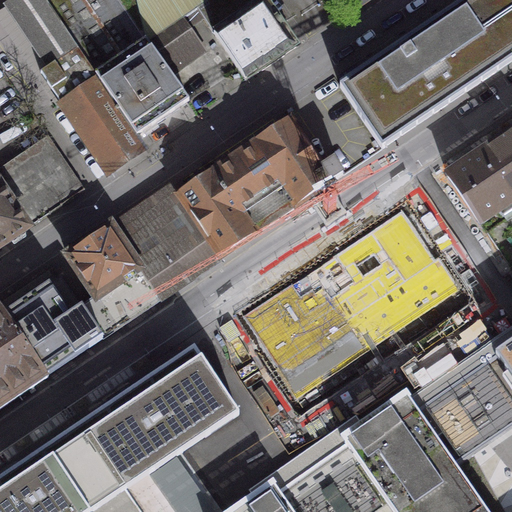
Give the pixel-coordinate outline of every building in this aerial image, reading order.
[(146,149),(137,137),(58,20),(44,0),(15,0),(6,6),(49,68),(40,74),(108,174),(146,149)] [(88,0),(44,0),(58,20),(88,0)] [(147,43),(117,0),(88,0),(58,20),(137,137),(188,102),(169,74),(147,43)] [(117,0),(147,43),(197,9),(209,0),(117,0)] [(296,47),(262,0),(209,0),(197,9),(202,17),(246,81),(296,47)] [(511,0),(468,0),(453,11),(495,73),(511,61),(511,0)] [(187,27),(202,17),(197,9),(147,43),(169,74),(203,50),(187,27)] [(390,53),(433,114),(495,73),(453,11),(390,53)] [(390,53),(340,87),(381,149),(433,114),(390,53)] [(322,169),(289,121),(177,196),(220,258),(343,174),(333,161),(322,169)] [(486,231),(511,213),(511,135),(450,177),(480,223),(486,231)] [(0,246),(84,190),(48,136),(0,168),(0,246)] [(159,300),(220,258),(177,196),(171,186),(109,227),(159,300)] [(435,260),(402,211),(243,316),(297,400),(461,289),(439,258),(435,260)] [(102,338),(159,300),(109,227),(67,256),(94,298),(81,307),(102,338)] [(47,268),(0,300),(0,309),(46,376),(102,338),(81,307),(61,277),(56,280),(47,268)] [(0,407),(46,376),(0,309),(0,407)] [(511,511),(511,328),(490,344),(511,376),(511,511)] [(240,416),(200,356),(0,481),(0,511),(387,511),(392,509),(394,511),(489,511),(457,463),(511,426),(511,376),(490,344),(413,395),(407,387),(359,420),(356,415),(249,490),(251,492),(222,511),(183,453),(240,416)]
